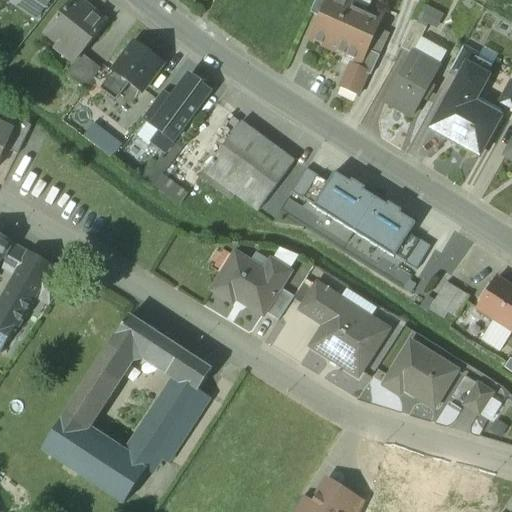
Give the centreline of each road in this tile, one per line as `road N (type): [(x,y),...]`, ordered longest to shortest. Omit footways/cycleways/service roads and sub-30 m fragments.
road 1 (residential): [(511,476),(364,431),(0,212)]
road 2 (unclassified): [(511,248),(301,116),(138,0)]
